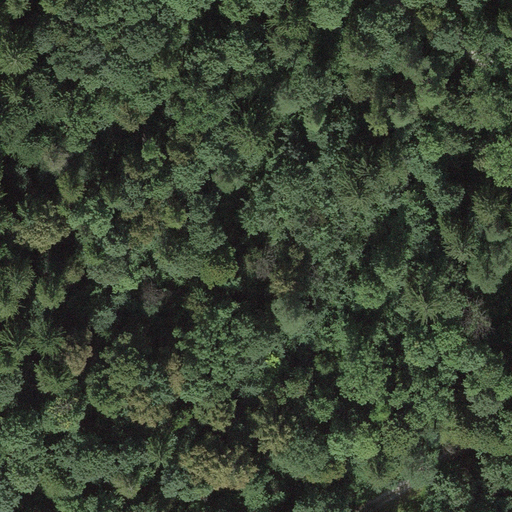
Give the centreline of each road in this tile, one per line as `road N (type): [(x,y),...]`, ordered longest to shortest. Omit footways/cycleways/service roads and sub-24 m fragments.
road 1 (track): [(363,511),(511,420)]
road 2 (track): [(391,0),(511,77)]
